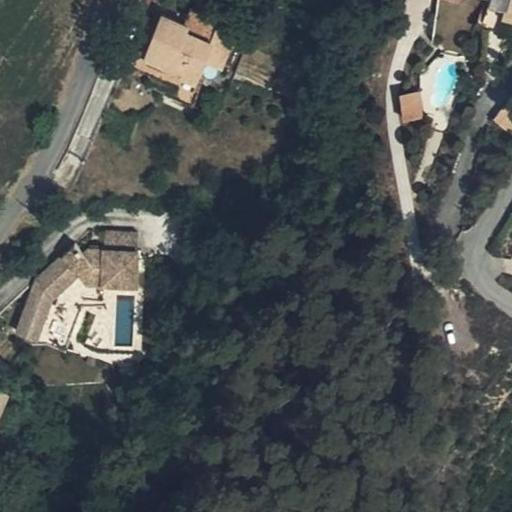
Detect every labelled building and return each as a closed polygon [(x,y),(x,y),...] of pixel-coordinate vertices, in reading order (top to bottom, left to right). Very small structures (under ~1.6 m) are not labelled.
[(511,0),(487,0),(486,7),(504,11),(502,19),(511,21),(511,0)] [(207,58),(224,64),(237,30),(219,23),(216,33),(214,39),(188,29),(188,23),(166,15),(157,38),(207,58)] [(214,39),(216,33),(188,23),(188,29),(214,39)] [(207,58),(157,38),(149,58),(188,73),(191,66),(203,69),(207,58)] [(403,87),(404,114),(425,113),(424,86),(403,87)] [(510,134),(511,131),(511,97),(507,94),(491,122),(510,134)] [(143,232),(106,228),(104,247),(90,245),(82,252),(74,242),(34,277),(14,330),(63,347),(80,300),(102,302),(104,282),(137,285),(143,232)]
